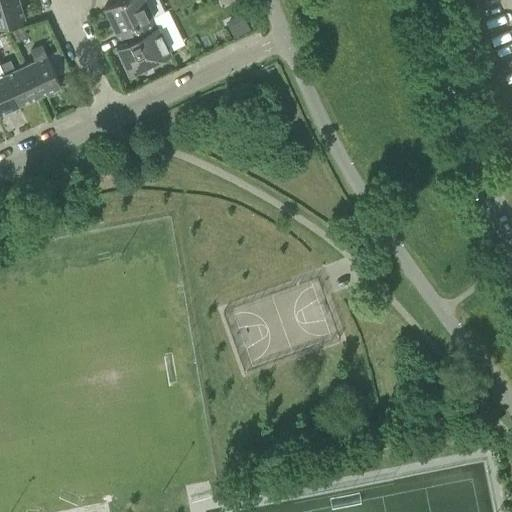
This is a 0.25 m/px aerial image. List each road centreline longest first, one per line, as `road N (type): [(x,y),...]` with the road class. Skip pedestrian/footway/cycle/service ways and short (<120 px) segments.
road 1 (tertiary): [(511,257),(461,127),(430,0)]
road 2 (residential): [(113,116),(284,38)]
road 3 (residential): [(113,116),(61,0)]
road 4 (residential): [(0,169),(113,116)]
